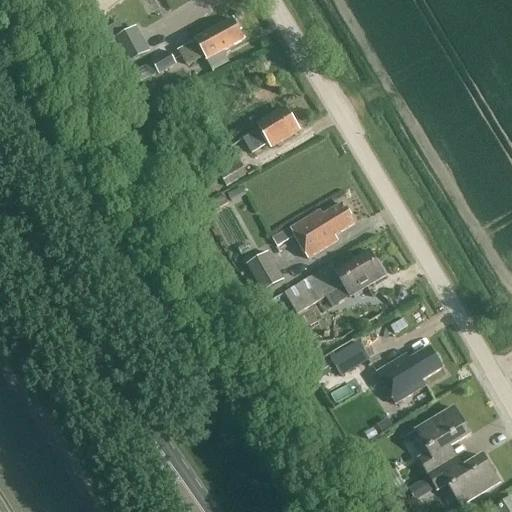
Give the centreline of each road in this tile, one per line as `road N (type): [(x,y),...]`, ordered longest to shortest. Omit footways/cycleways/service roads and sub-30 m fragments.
road 1 (unclassified): [(511,410),(269,0)]
road 2 (primary): [(194,511),(0,209)]
